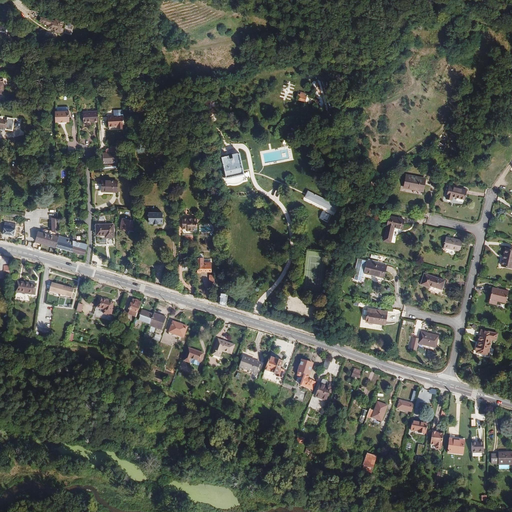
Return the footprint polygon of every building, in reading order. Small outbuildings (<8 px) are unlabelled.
[(53,19),(40,16),(39,22),(48,25),(47,27),(56,30),(55,31),(59,33),(63,31),(64,28),(62,27),(63,21),(54,18),(53,19)] [(471,30),(463,26),(461,31),(469,35),(471,30)] [(464,41),(464,40),(464,39),(463,38),(463,37),(463,36),(462,36),(461,35),(460,34),(459,34),(458,34),(457,34),(456,34),(455,34),(454,35),(453,35),(453,36),(452,36),(452,37),(451,38),(451,39),(451,40),(451,41),(451,42),(452,43),(452,44),(453,44),(453,45),(454,45),(454,46),(455,46),(456,46),(457,46),(458,46),(459,46),(460,46),(461,45),(462,44),(463,43),(463,42),(464,41)] [(298,93),(297,97),(305,100),(307,95),(305,95),(306,92),(300,91),(300,93),(298,93)] [(141,106),(129,106),(130,111),(134,111),(134,114),(141,114),(141,106)] [(70,121),(69,110),(55,111),(55,122),(70,121)] [(98,121),(98,110),(83,112),(83,122),(98,121)] [(124,125),(123,115),(108,116),(109,126),(117,126),(124,125)] [(0,127),(6,128),(6,130),(13,131),(14,123),(8,122),(8,120),(3,119),(3,117),(0,116),(0,127)] [(452,121),(443,134),(448,138),(457,124),(452,121)] [(446,144),(439,140),(436,146),(443,150),(446,144)] [(117,162),(117,151),(104,152),(104,154),(104,162),(104,163),(117,162)] [(232,157),(225,159),(229,179),(247,175),(246,170),(242,154),(236,155),(237,159),(232,160),(232,157)] [(407,173),(404,187),(423,191),(426,177),(407,173)] [(117,192),(117,180),(102,180),(102,191),(106,191),(113,191),(117,192)] [(467,189),(450,184),(446,197),(452,199),(453,196),(464,199),(467,189)] [(307,195),(306,196),(324,205),(326,200),(308,191),(307,195)] [(329,201),(326,206),(333,210),(335,205),(329,201)] [(22,218),(25,218),(25,213),(1,208),(1,214),(22,218)] [(163,223),(163,212),(158,212),(152,212),(149,212),(149,222),(163,223)] [(404,218),(389,215),(384,239),(391,241),(394,227),(402,228),(404,218)] [(197,231),(197,222),(197,217),(183,217),(183,227),(187,228),(187,230),(194,230),(194,231),(197,231)] [(133,231),(133,220),(123,218),(120,229),(129,231),(129,230),(133,231)] [(5,221),(3,234),(14,236),(16,223),(5,221)] [(113,224),(96,224),(97,235),(108,235),(108,237),(114,237),(113,224)] [(58,235),(58,232),(52,231),(40,227),(38,228),(37,231),(39,231),(58,236),(58,235)] [(56,247),(58,237),(58,236),(39,231),(36,241),(56,247)] [(71,244),(71,243),(71,241),(69,240),(70,238),(58,235),(58,236),(58,237),(56,247),(70,250),(73,251),(73,244),(71,244)] [(446,236),(444,246),(460,250),(463,239),(446,236)] [(86,251),(87,244),(73,240),(73,244),(73,251),(85,254),(86,251)] [(511,247),(506,246),(502,264),(511,266),(511,247)] [(361,259),(358,274),(359,274),(358,277),(365,278),(366,276),(367,276),(368,273),(386,277),(389,265),(361,259)] [(425,272),(421,283),(430,287),(431,285),(442,288),(445,279),(425,272)] [(18,281),(16,292),(35,295),(37,283),(18,281)] [(72,297),(74,288),(52,282),(49,291),(60,294),(72,297)] [(508,289),(493,286),(490,302),(496,303),(497,300),(506,301),(508,289)] [(228,305),(230,293),(222,292),(221,303),(228,305)] [(101,308),(105,298),(99,297),(96,307),(101,308)] [(110,315),(114,301),(105,298),(101,308),(105,309),(103,313),(110,315)] [(136,316),(142,301),(139,300),(139,299),(136,298),(136,299),(132,298),(128,309),(130,309),(128,313),(136,316)] [(368,308),(366,321),(385,324),(387,311),(368,308)] [(142,309),(138,320),(150,324),(150,325),(161,329),(166,317),(155,312),(154,314),(142,309)] [(173,320),(169,332),(184,337),(188,326),(173,320)] [(477,349),(476,351),(489,354),(492,338),(496,339),(498,332),(481,328),(478,343),(477,343),(476,349),(477,349)] [(436,346),(439,334),(421,330),(420,336),(420,338),(414,336),(411,348),(417,349),(419,342),(436,346)] [(218,338),(213,353),(220,356),(222,350),(232,353),(235,344),(218,338)] [(189,347),(184,360),(190,362),(191,358),(201,362),(204,352),(189,347)] [(281,368),(283,361),(278,359),(278,358),(270,355),(265,369),(270,371),(276,373),(276,375),(282,377),(284,369),(281,368)] [(244,356),(240,366),(256,372),(260,362),(244,356)] [(308,378),(313,362),(302,358),(298,370),(298,371),(297,374),(298,375),(296,382),(299,384),(301,385),(301,386),(314,390),(317,381),(308,378)] [(326,359),(323,366),(328,368),(331,361),(326,359)] [(360,372),(361,369),(354,367),(352,374),(355,375),(360,377),(361,373),(360,372)] [(332,384),(332,383),(327,382),(327,380),(327,379),(323,378),(322,378),(321,382),(316,396),(326,400),(330,387),(332,384)] [(412,411),(414,402),(399,399),(397,408),(412,411)] [(370,408),(367,416),(371,418),(372,417),(382,420),(388,405),(378,401),(374,410),(371,409),(371,408),(370,408)] [(355,404),(352,413),(360,416),(359,420),(363,422),(367,410),(363,408),(363,407),(355,404)] [(413,420),(411,429),(426,432),(428,423),(413,420)] [(437,431),(432,430),(431,443),(435,444),(435,447),(436,448),(441,448),(442,447),(443,433),(437,432),(437,431)] [(465,439),(450,437),(448,452),(463,454),(465,439)] [(484,441),(472,441),(472,451),(484,451),(484,441)] [(511,463),(511,450),(499,451),(499,453),(492,453),(492,463),(499,463),(499,464),(510,464),(511,463)] [(373,467),(377,455),(367,452),(363,464),(373,467)]
